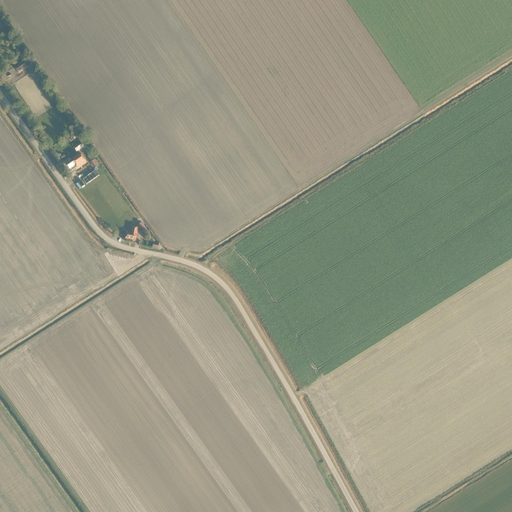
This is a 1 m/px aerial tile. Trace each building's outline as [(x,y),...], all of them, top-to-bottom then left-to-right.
[(0,25),(0,37),(3,43),(9,40),(0,25)] [(28,67),(26,65),(25,63),(19,67),(22,71),(28,67)] [(81,143),(74,148),(77,153),(84,148),(81,143)] [(87,163),(80,153),(66,163),(70,169),(75,166),(77,169),(87,163)] [(98,159),(92,163),(96,168),(101,165),(98,159)] [(99,176),(96,171),(83,180),(87,185),(99,176)] [(144,235),(148,231),(141,223),(138,225),(142,230),(141,232),(144,235)] [(126,239),(136,241),(138,229),(132,228),(131,233),(127,232),(126,239)]
